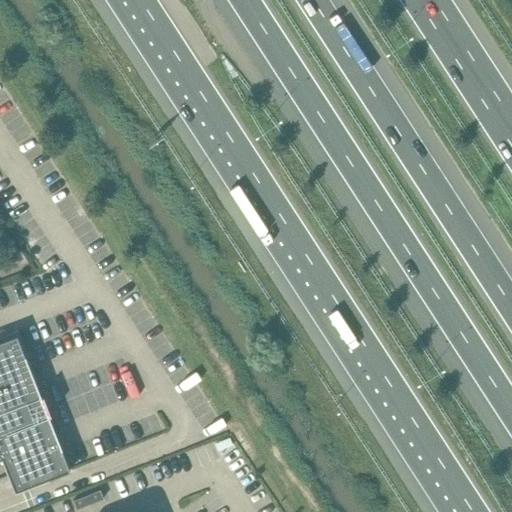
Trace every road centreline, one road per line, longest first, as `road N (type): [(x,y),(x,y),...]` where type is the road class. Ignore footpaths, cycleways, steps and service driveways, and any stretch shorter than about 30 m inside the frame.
road 1 (motorway): [(136,0),(462,511)]
road 2 (motorway): [(243,0),(511,412)]
road 3 (motorway): [(511,307),(312,0)]
road 4 (motorway): [(511,132),(426,0)]
